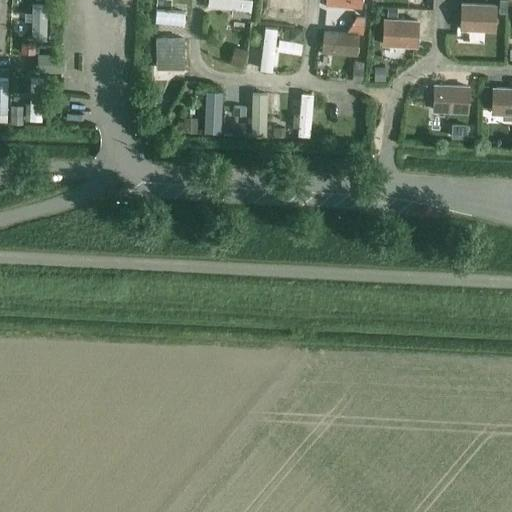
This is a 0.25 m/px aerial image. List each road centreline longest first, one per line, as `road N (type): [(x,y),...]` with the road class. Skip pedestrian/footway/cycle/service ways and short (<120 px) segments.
road 1 (unclassified): [(511,224),(387,192),(134,174),(0,218)]
road 2 (unclassified): [(511,282),(0,252)]
